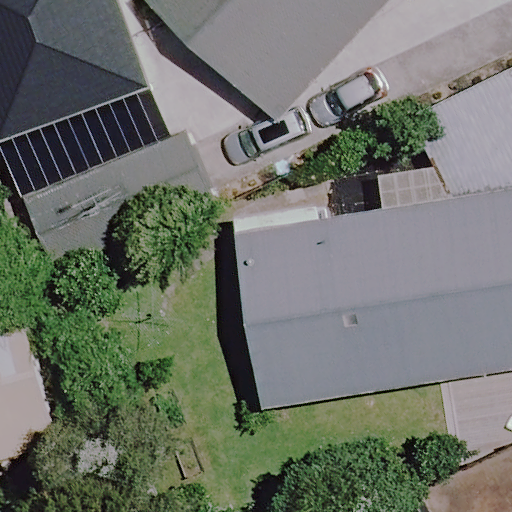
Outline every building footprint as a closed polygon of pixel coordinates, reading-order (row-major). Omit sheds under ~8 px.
[(164,82),(133,0),(0,0),(0,107),(12,139),(164,82)] [(394,0),(146,0),(145,2),(275,125),(394,0)] [(511,89),(421,104),(432,171),(367,181),(231,204),(266,414),(511,373),(511,89)] [(200,122),(38,197),(69,270),(235,192),(218,158),(200,122)] [(0,464),(60,446),(19,307),(0,312),(0,464)]
